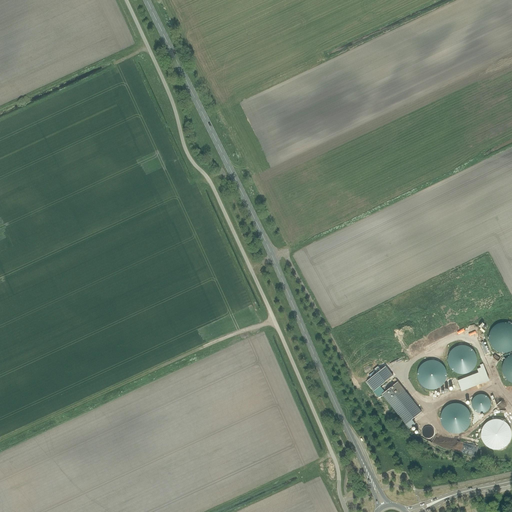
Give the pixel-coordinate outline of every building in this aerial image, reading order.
[(488,337),(488,338),(489,339),(489,340),(489,341),(489,342),(490,343),(490,344),(490,345),(491,346),(492,347),(492,348),(493,348),(494,349),(495,350),(496,351),(497,351),(498,352),(499,352),(500,352),(501,352),(502,353),(503,353),(504,353),(505,352),(506,352),(508,352),(509,352),(509,351),(510,351),(511,350),(511,324),(511,325),(511,324),(510,324),(509,323),(508,323),(507,323),(506,322),(505,322),(504,322),(503,322),(502,322),(501,322),(500,323),(499,323),(498,323),(497,324),(496,324),(495,325),(494,325),(494,326),(493,327),(492,327),(491,328),(491,329),(490,330),(490,331),(489,332),(489,333),(489,334),(489,335),(488,336),(488,337)] [(446,360),(446,361),(446,362),(446,363),(446,364),(447,365),(447,366),(448,367),(448,368),(449,369),(449,370),(450,370),(451,371),(452,372),(453,373),(454,374),(455,374),(456,374),(457,375),(458,375),(459,375),(460,375),(461,375),(463,375),(464,375),(465,375),(466,374),(467,374),(468,374),(469,373),(470,372),(471,371),(472,371),(473,370),(473,369),(474,368),(474,367),(475,366),(475,365),(476,364),(476,363),(476,362),(476,361),(476,360),(476,359),(476,358),(476,357),(476,356),(475,355),(475,354),(474,353),(474,352),(473,351),(473,350),(472,350),(471,349),(471,348),(470,348),(469,347),(468,346),(467,346),(466,346),(465,345),(464,345),(463,345),(462,345),(461,345),(460,345),(459,345),(458,345),(457,345),(456,346),(455,346),(454,347),(453,347),(452,348),(451,348),(450,349),(450,350),(449,351),(448,352),(448,353),(447,354),(447,356),(446,357),(446,358),(446,359),(446,360)] [(501,369),(502,370),(502,371),(502,372),(502,373),(502,374),(503,375),(503,376),(504,377),(504,378),(505,378),(506,379),(506,380),(507,381),(508,381),(509,382),(510,382),(511,383),(511,354),(511,355),(510,355),(509,356),(508,356),(508,357),(507,357),(506,358),(505,359),(505,360),(504,361),(503,361),(503,362),(503,363),(502,364),(502,365),(502,366),(502,368),(501,369)] [(447,372),(446,370),(445,367),(443,365),(440,363),(438,361),(434,361),(431,360),(428,361),(425,362),(422,364),(421,366),(419,368),(418,371),(417,374),(417,377),(418,380),(420,383),(422,386),(425,388),(427,389),(430,390),(432,390),(435,389),(438,388),(441,387),(444,384),(445,381),(446,378),(447,375),(447,372)] [(458,380),(462,390),(490,380),(483,364),(480,365),(481,368),(477,369),(479,372),(458,380)] [(371,386),(390,371),(386,367),(367,381),(371,386)] [(390,371),(371,386),(375,391),(393,376),(390,371)] [(398,383),(382,396),(406,425),(422,412),(398,383)] [(471,403),(471,404),(471,405),(471,406),(471,407),(472,408),(472,409),(473,409),(473,410),(474,411),(475,411),(475,412),(476,412),(477,413),(478,413),(479,413),(480,414),(481,414),(482,414),(483,413),(484,413),(485,413),(486,412),(487,412),(487,411),(488,411),(489,410),(489,409),(490,409),(490,408),(491,407),(491,406),(491,405),(491,404),(491,403),(491,402),(491,401),(491,400),(490,399),(490,398),(489,397),(488,396),(487,395),(486,395),(485,394),(484,394),(483,394),(483,393),(482,393),(481,393),(480,393),(479,393),(479,394),(478,394),(477,394),(476,395),(475,395),(474,396),(473,397),(472,398),(472,399),(471,400),(471,401),(471,402),(471,403)] [(469,411),(468,409),(466,407),(463,405),(460,404),(457,403),(454,404),(450,404),(447,406),(445,408),(443,411),(442,413),(441,416),(441,419),(441,422),(442,425),(444,428),(447,431),(449,432),(452,434),(455,434),(458,434),(461,433),(464,432),(466,430),(469,427),(470,424),(471,421),(471,417),(471,414),(469,411)] [(481,434),(481,435),(481,436),(482,437),(482,438),(482,439),(482,440),(483,441),(483,442),(484,443),(484,444),(485,445),(486,445),(487,446),(487,447),(488,447),(489,448),(490,448),(491,449),(492,449),(493,449),(494,449),(495,450),(496,450),(497,450),(498,450),(499,449),(500,449),(501,449),(502,448),(503,448),(504,447),(505,447),(506,446),(507,446),(507,445),(508,444),(509,443),(509,442),(510,441),(511,440),(511,439),(511,438),(511,437),(511,436),(511,434),(511,433),(511,432),(511,431),(511,430),(511,429),(510,429),(510,428),(509,427),(509,426),(508,425),(508,424),(507,424),(506,423),(505,422),(504,421),(503,421),(502,420),(501,420),(500,420),(499,419),(498,419),(497,419),(496,419),(495,419),(494,420),(493,420),(492,420),(491,420),(490,421),(489,421),(488,422),(487,422),(486,423),(486,424),(485,424),(484,425),(484,426),(483,427),(483,428),(482,429),(482,430),(482,431),(481,432),(481,433),(481,434)] [(477,455),(479,446),(459,442),(457,451),(477,455)]
